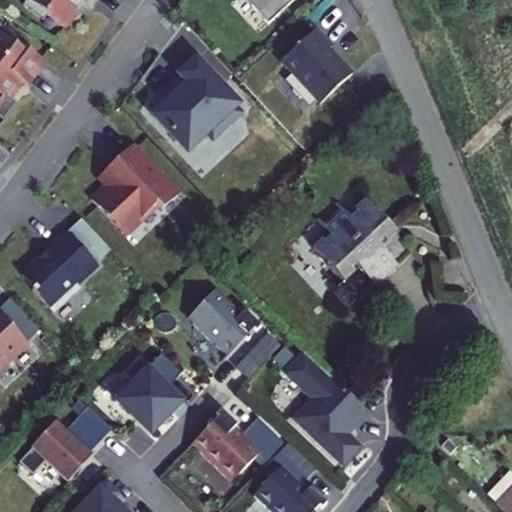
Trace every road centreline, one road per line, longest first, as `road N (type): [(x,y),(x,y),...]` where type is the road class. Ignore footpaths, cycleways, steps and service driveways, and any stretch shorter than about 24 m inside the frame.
road 1 (residential): [(374,0),(493,289)]
road 2 (residential): [(493,289),(414,372),(384,468),(349,511)]
road 3 (residential): [(0,202),(156,0)]
road 4 (residential): [(172,511),(136,477),(225,383)]
